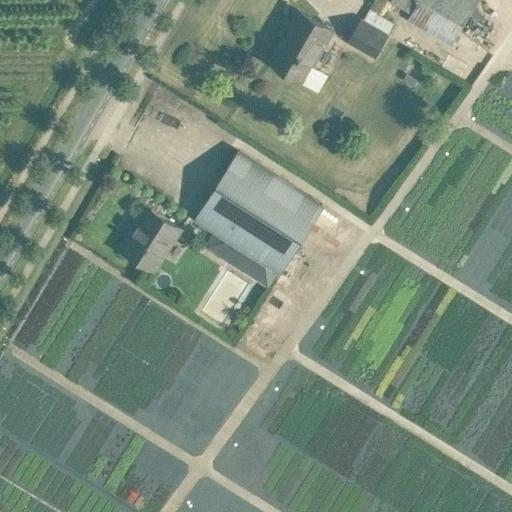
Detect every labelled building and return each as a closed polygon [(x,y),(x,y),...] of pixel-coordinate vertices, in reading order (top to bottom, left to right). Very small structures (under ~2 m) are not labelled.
[(477,0),(391,0),(412,12),(407,19),(451,45),(477,0)] [(292,24),(270,62),(303,81),(332,30),(296,8),(289,22),(292,24)] [(349,41),(374,56),(387,34),(362,19),(349,41)] [(216,231),(207,245),(225,256),(233,255),(239,245),(267,263),(260,272),(262,280),(270,285),(279,271),(280,271),(323,204),(239,150),(196,218),(216,231)] [(121,248),(155,270),(182,227),(152,208),(139,228),(135,226),(121,248)]
